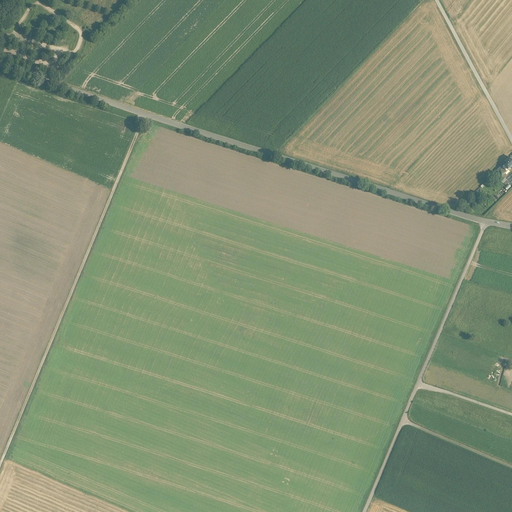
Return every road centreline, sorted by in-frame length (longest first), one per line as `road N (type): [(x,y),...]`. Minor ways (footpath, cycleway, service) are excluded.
road 1 (unclassified): [(30,76),(511,227)]
road 2 (track): [(0,467),(142,115)]
road 3 (track): [(364,511),(485,221)]
road 4 (track): [(511,141),(436,0)]
